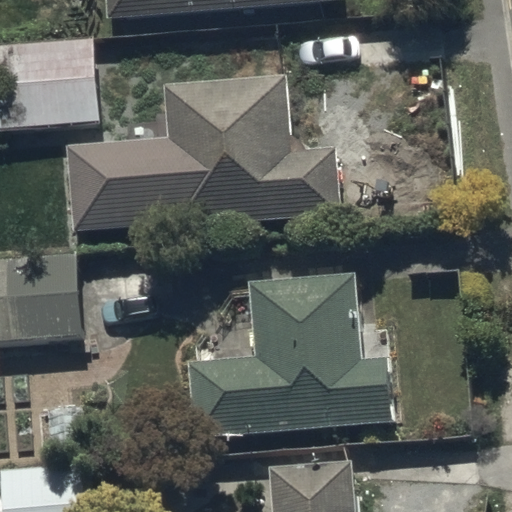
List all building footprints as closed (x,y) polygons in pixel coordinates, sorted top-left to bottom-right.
[(116,0),(118,20),(352,1),(352,0),(116,0)] [(101,39),(0,44),(0,55),(4,128),(106,123),(101,39)] [(174,87),(176,141),(78,146),(82,228),(345,216),(342,146),(311,148),(295,137),(293,81),(174,87)] [(83,253),(0,256),(0,341),(86,338),(83,253)] [(261,286),(266,358),(197,363),(202,437),(404,421),(399,357),(368,360),(362,278),(261,286)] [(361,511),(359,464),(276,469),(278,511),(361,511)] [(88,511),(87,467),(6,471),(8,511),(88,511)]
